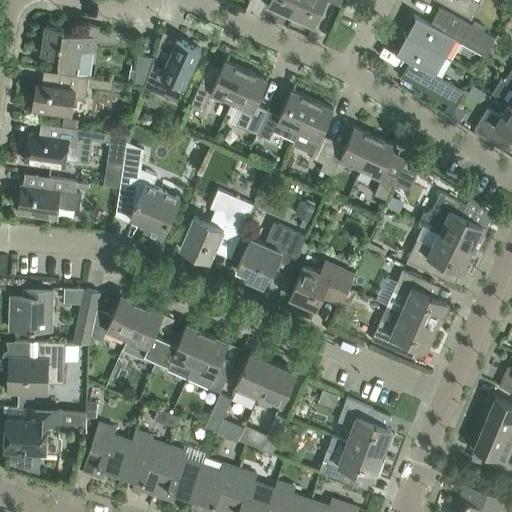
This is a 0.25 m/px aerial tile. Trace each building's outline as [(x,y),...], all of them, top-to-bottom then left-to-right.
[(266,0),(264,4),(281,12),(282,9),(291,13),(297,0),(266,0)] [(297,0),(291,13),(300,17),(299,20),(315,27),(322,13),(319,12),(324,0),(329,0),(340,5),(341,0),(297,0)] [(476,0),(438,0),(472,18),(481,2),(476,0)] [(495,38),(439,6),(439,7),(441,9),(432,24),(413,13),(412,14),(418,18),(409,35),(446,56),(456,39),(485,55),(495,38)] [(477,11),(473,21),(489,29),(494,19),(477,11)] [(94,51),(95,40),(115,43),(117,31),(88,24),(86,34),(64,31),(64,27),(46,24),(42,54),(59,56),(58,61),(79,64),(81,49),(94,51)] [(437,73),(446,56),(409,35),(399,52),(393,49),(392,50),(411,61),(403,76),(401,75),(400,76),(456,107),(466,89),(437,73)] [(178,100),(201,48),(177,37),(164,67),(152,62),(146,83),(165,91),(164,94),(178,100)] [(146,83),(152,62),(154,56),(138,54),(134,84),(145,85),(146,83)] [(232,101),(246,69),(225,59),(213,85),(201,80),(191,104),(204,109),(210,96),(218,100),(219,96),(232,101)] [(232,101),(227,112),(231,113),(228,120),(237,124),(246,128),(257,133),(268,109),(256,104),(268,78),(246,69),(232,101)] [(500,78),(492,92),(509,103),(511,104),(511,69),(505,80),(500,78)] [(113,81),(66,73),(64,87),(37,83),(33,108),(71,114),(74,97),(86,99),(88,86),(112,89),(113,81)] [(268,109),(257,133),(270,139),(274,130),(294,139),(298,131),(312,98),(291,88),(280,114),(268,109)] [(334,108),(312,98),(298,131),(311,137),(309,141),(317,145),(312,158),(323,163),(331,146),(334,139),(322,133),(334,108)] [(511,105),(509,103),(502,114),(497,114),(487,108),(474,128),(498,144),(506,132),(511,135),(511,105)] [(64,116),(62,125),(78,128),(79,119),(64,116)] [(89,162),(93,138),(110,140),(107,160),(124,162),(126,148),(128,135),(111,133),(111,132),(95,129),(94,130),(78,128),(62,125),(41,122),(38,139),(29,138),(25,160),(65,167),(66,159),(89,162)] [(361,167),(375,135),(354,125),(342,151),(331,146),(323,163),(324,163),(321,170),(334,176),(340,163),(347,166),(349,162),(361,167)] [(385,170),(393,151),(396,145),(375,135),(361,167),(374,173),(372,178),(380,182),(375,194),(387,199),(398,176),(385,170)] [(124,162),(118,196),(136,203),(130,216),(146,223),(144,228),(163,236),(180,197),(153,185),(157,174),(141,167),(144,148),(127,140),(126,148),(124,162)] [(411,172),(417,163),(409,157),(403,166),(411,172)] [(22,184),(17,211),(42,215),(43,213),(57,215),(59,204),(79,207),(81,191),(76,190),(77,180),(50,176),(48,188),(22,184)] [(254,203),(249,200),(218,188),(210,206),(215,209),(209,221),(194,215),(180,248),(209,260),(221,232),(238,240),(254,203)] [(466,203),(441,190),(430,211),(423,212),(419,222),(424,225),(472,248),(476,239),(480,241),(487,227),(461,214),(466,203)] [(304,200),(298,215),(303,217),(299,225),(306,229),(316,205),(304,200)] [(251,235),(237,267),(248,272),(246,277),(264,285),(272,268),(274,269),(279,258),(293,264),(306,234),(274,220),(265,241),(251,235)] [(424,225),(407,259),(433,272),(438,261),(464,273),(471,259),(467,258),(472,248),(424,225)] [(304,264),(290,296),(316,307),(322,294),(341,302),(354,273),(326,261),(321,272),(304,264)] [(403,268),(387,303),(403,310),(436,325),(439,319),(443,321),(450,305),(446,304),(447,301),(435,296),(424,291),(429,280),(403,268)] [(92,334),(96,307),(100,291),(85,287),(75,341),(90,343),(92,334)] [(52,329),(53,289),(25,288),(25,290),(27,290),(27,296),(11,295),(10,327),(52,329)] [(127,337),(142,303),(121,293),(112,314),(96,307),(92,334),(105,340),(110,329),(127,337)] [(127,337),(122,348),(144,358),(155,363),(166,338),(155,333),(164,312),(142,303),(127,337)] [(387,303),(372,338),(398,350),(403,339),(426,349),(436,325),(403,310),(387,303)] [(188,377),(208,331),(186,322),(177,343),(166,338),(155,363),(166,368),(166,367),(188,377)] [(229,341),(208,331),(188,377),(220,391),(231,367),(219,362),(229,341)] [(66,340),(38,340),(38,356),(14,355),(13,370),(8,370),(8,392),(18,392),(18,405),(34,406),(35,393),(47,393),(48,381),(64,381),(66,340)] [(257,397),(273,361),(250,350),(234,387),(257,397)] [(282,402),(296,371),(273,361),(257,397),(255,403),(276,413),(281,401),(282,402)] [(511,366),(508,365),(500,385),(511,390),(511,366)] [(221,393),(206,426),(218,431),(233,398),(221,393)] [(368,420),(373,407),(347,395),(337,421),(351,426),(352,431),(349,440),(383,452),(385,446),(389,448),(395,432),(391,431),(392,428),(368,420)] [(511,433),(511,402),(495,396),(484,421),(511,433)] [(88,400),(88,417),(97,417),(97,400),(88,400)] [(60,408),(28,406),(27,418),(7,417),(5,449),(45,451),(57,452),(61,448),(62,438),(58,434),(60,408)] [(78,409),(77,422),(87,422),(87,410),(78,409)] [(276,414),(262,447),(274,452),(288,419),(276,414)] [(121,473),(132,438),(114,433),(116,426),(99,421),(83,469),(104,476),(107,468),(121,473)] [(511,433),(484,421),(473,447),(499,458),(495,468),(511,473),(511,462),(506,460),(511,450),(511,433)] [(153,492),(169,443),(152,438),(150,444),(132,438),(121,473),(135,477),(133,485),(153,492)] [(380,459),(383,452),(349,440),(345,451),(339,453),(328,449),(320,470),(346,480),(350,468),(374,477),(375,474),(379,476),(385,460),(380,459)] [(191,496),(202,461),(183,456),(186,449),(169,443),(153,492),(174,499),(177,491),(191,496)] [(213,511),(224,511),(239,466),(222,460),(220,467),(202,461),(191,496),(205,500),(203,509),(213,511)] [(265,511),(274,485),(254,478),(256,471),(239,466),(224,511),(265,511)] [(306,511),(311,496),(293,490),(295,484),(277,478),(274,485),(265,511),(306,511)] [(508,511),(511,503),(511,498),(464,482),(456,507),(463,509),(462,511),(508,511)] [(356,511),(359,506),(330,497),(329,502),(311,496),(306,511),(356,511)]
